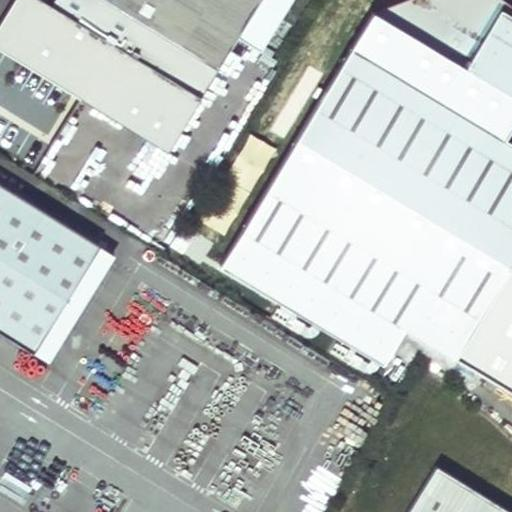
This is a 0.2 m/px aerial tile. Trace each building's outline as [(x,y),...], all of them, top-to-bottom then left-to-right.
[(260,51),(291,0),(25,0),(16,15),(25,53),(172,145),(238,38),(260,51)] [(511,142),(506,139),(511,127),(511,17),(483,0),(467,0),(396,28),(372,13),(222,268),(385,365),(407,329),(459,360),(457,363),(511,395),(511,142)] [(467,0),(379,0),(372,13),(396,28),(467,0)] [(100,246),(0,184),(0,331),(34,353),(100,246)] [(511,511),(511,508),(438,463),(406,511),(511,511)]
